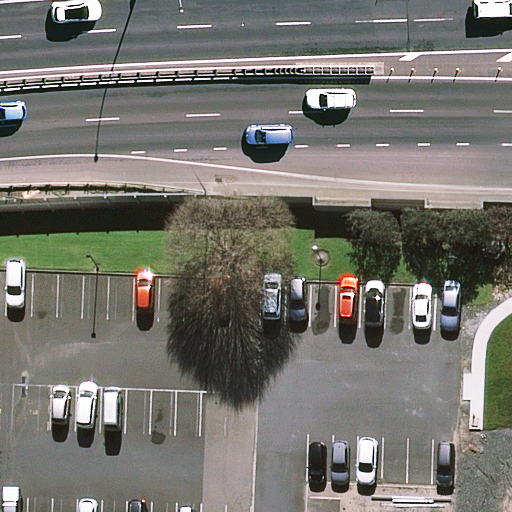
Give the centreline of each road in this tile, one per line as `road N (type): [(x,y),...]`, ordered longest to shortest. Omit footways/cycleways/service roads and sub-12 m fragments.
road 1 (trunk): [(0,45),(511,22)]
road 2 (trunk): [(511,128),(0,132)]
